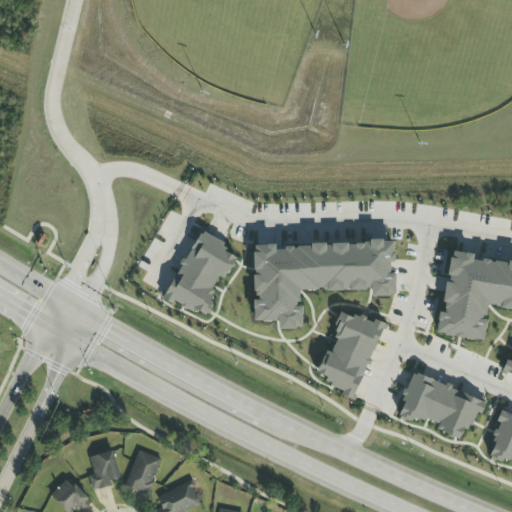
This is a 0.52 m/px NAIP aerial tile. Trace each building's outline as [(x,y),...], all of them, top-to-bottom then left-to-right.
[(163,301),(172,305),(173,301),(203,316),(221,278),(225,280),(236,258),(222,251),(226,244),(198,230),(163,301)] [(252,246),(254,299),(252,299),(253,322),(277,321),(277,329),(302,329),(301,306),(299,306),(299,292),(370,289),(370,296),(395,296),(395,273),(390,274),(389,263),(394,263),(393,243),(274,246),(274,245),(252,246)] [(511,263),(472,258),(473,254),(451,252),(447,284),(446,283),(442,313),(438,313),(435,335),(484,341),(486,320),(484,320),(486,307),(511,310),(511,263)] [(384,324),(373,320),(372,323),(343,312),(327,352),(325,350),(313,379),(355,396),(384,324)] [(511,377),(511,362),(506,360),(501,373),(511,377)] [(486,403),(414,372),(397,412),(437,429),(436,430),(458,440),(462,431),(467,433),(476,413),(480,415),(486,403)] [(511,416),(500,411),(496,422),(500,424),(488,452),(511,462),(511,416)] [(92,491),(112,486),(110,481),(120,478),(113,451),(88,457),(93,475),(88,477),(92,491)] [(162,460),(138,451),(124,487),(147,496),(162,460)] [(78,511),(90,500),(66,478),(49,497),(66,511),(78,511)] [(154,511),(153,511),(183,511),(200,503),(188,481),(157,498),(162,507),(154,511)]
